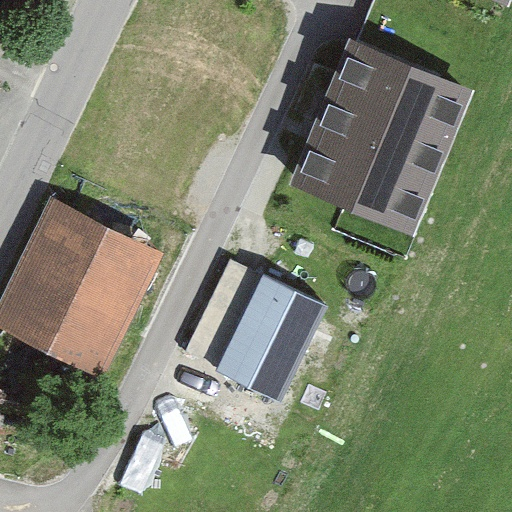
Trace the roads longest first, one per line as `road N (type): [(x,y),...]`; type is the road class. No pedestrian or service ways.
road 1 (residential): [(0,504),(27,511),(58,503),(143,386),(321,0)]
road 2 (tertiary): [(109,0),(0,224)]
